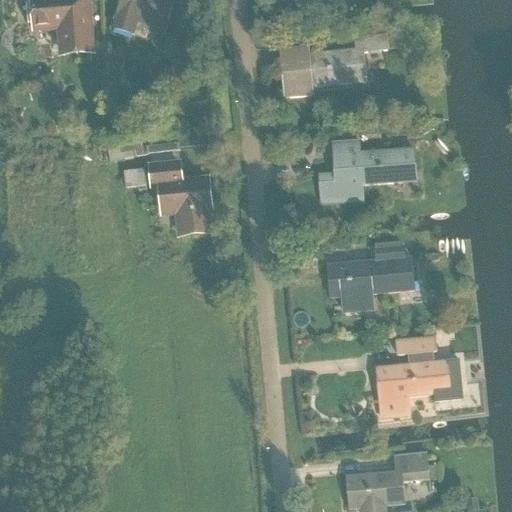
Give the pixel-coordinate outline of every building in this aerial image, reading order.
[(86,0),(24,0),(26,1),(32,1),(34,27),(60,25),(63,51),(91,49),(86,0)] [(167,24),(174,1),(171,0),(121,0),(117,16),(117,17),(113,30),(133,37),(137,23),(150,27),(153,19),(167,24)] [(282,51),(286,99),(313,97),(312,89),(366,84),(363,54),(387,52),(386,37),(356,40),(357,52),(309,57),(308,49),(282,51)] [(179,120),(210,113),(205,93),(175,100),(179,120)] [(415,172),(414,151),(360,154),(359,142),(333,143),(335,177),(321,178),(323,205),(364,202),(363,186),(402,184),(401,173),(415,172)] [(151,169),(153,187),(160,186),(163,215),(179,213),(181,237),(210,234),(207,210),(211,210),(208,181),(181,184),(179,166),(151,169)] [(375,264),(328,267),(331,299),(338,299),(341,299),(342,316),(375,314),(373,296),(414,294),(412,261),(406,262),(404,248),(374,249),(375,264)] [(410,417),(408,399),(450,395),(447,363),(434,364),(433,354),(436,353),(435,340),(397,344),(398,357),(409,356),(409,366),(377,369),(382,420),(410,417)] [(347,479),(350,511),(362,510),(361,511),(385,511),(385,508),(405,506),(403,484),(439,481),(438,466),(428,467),(427,454),(394,458),(396,474),(347,479)] [(468,511),(474,511),(478,511),(477,501),(468,502),(468,511)]
